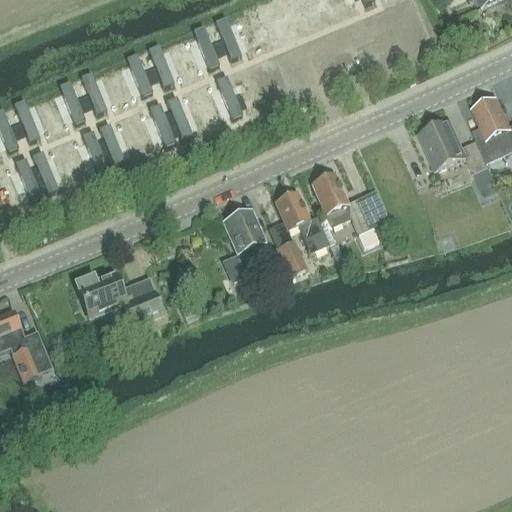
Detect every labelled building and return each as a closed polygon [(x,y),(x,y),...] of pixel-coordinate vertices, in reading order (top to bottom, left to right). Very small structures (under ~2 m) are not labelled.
[(476,0),(482,11),(505,0),(476,0)] [(511,138),(496,105),(472,116),(486,146),(495,141),(502,156),(511,151),(511,138)] [(472,181),(488,173),(476,145),(461,152),(450,126),(417,141),(434,178),(464,164),(472,181)] [(500,157),(486,163),(495,184),(509,178),(500,157)] [(334,178),(311,188),(331,232),(350,224),(358,240),(364,253),(379,246),(373,233),(388,226),(375,196),(355,205),(347,208),(334,178)] [(477,195),(491,192),(489,179),(474,182),(477,195)] [(329,250),(321,232),(316,222),(309,225),(297,197),(274,207),(287,235),(298,231),(310,258),(329,250)] [(253,252),(265,247),(251,215),(223,227),(237,259),(246,281),(263,274),(253,252)] [(291,280),(305,273),(293,246),(279,252),(291,280)] [(275,287),(289,281),(276,253),(262,259),(275,287)] [(148,284),(119,295),(113,280),(95,288),(92,283),(76,290),(90,324),(120,312),(129,335),(162,321),(148,284)] [(36,338),(24,342),(13,315),(0,320),(0,356),(10,353),(24,388),(41,381),(39,377),(50,373),(36,338)]
